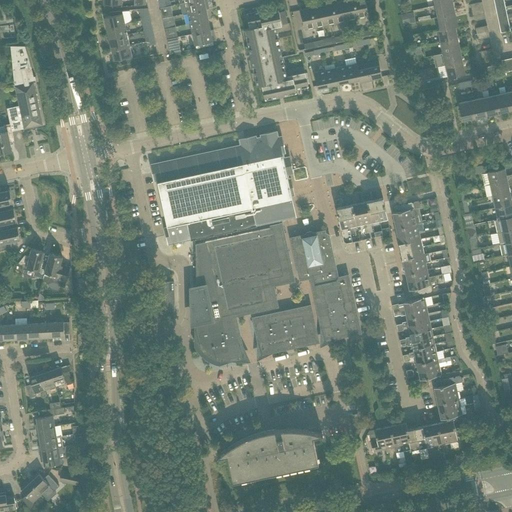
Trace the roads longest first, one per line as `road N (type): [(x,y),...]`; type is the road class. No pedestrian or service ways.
road 1 (residential): [(301,111),(350,101),(430,149),(511,132)]
road 2 (residential): [(183,327),(182,263),(154,259),(130,147)]
road 3 (tertiary): [(129,511),(113,331)]
road 4 (residential): [(301,111),(342,264),(363,259)]
road 5 (tertiary): [(100,332),(116,511)]
road 6 (tertiary): [(113,331),(92,155)]
road 7 (tertiary): [(502,471),(331,511)]
road 8 (tertiary): [(79,158),(100,332)]
road 9 (residential): [(0,470),(20,448),(5,352)]
